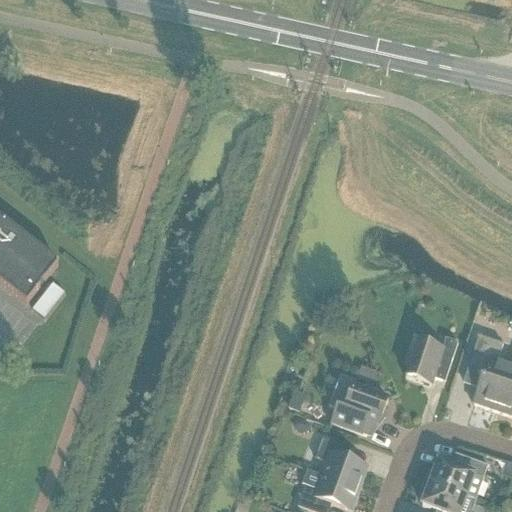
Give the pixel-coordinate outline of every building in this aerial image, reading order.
[(58,266),(0,221),(0,286),(26,307),(39,290),(38,289),(43,283),(44,284),(58,266)] [(495,414),(510,369),(496,365),(503,346),(478,338),(468,369),(484,374),(473,406),(495,414)] [(444,385),(458,345),(445,341),(441,352),(417,344),(416,345),(418,345),(407,379),(405,378),(405,379),(430,388),(433,381),(444,385)] [(511,369),(510,369),(495,414),(511,419),(511,369)] [(362,394),(353,390),(353,389),(352,389),(354,383),(339,378),(328,408),(335,411),(329,426),(365,439),(367,436),(371,424),(378,427),(387,402),(386,401),(386,403),(376,399),(379,392),(365,387),(362,394)] [(0,511),(2,511),(45,384),(0,384),(0,511)] [(299,414),(305,397),(294,393),(288,410),(299,414)] [(320,477),(358,491),(367,469),(347,462),(351,451),(322,440),(315,460),(325,464),(320,477)] [(425,483),(466,498),(474,477),(482,481),(487,469),(455,457),(450,469),(437,464),(435,470),(429,473),(425,483)] [(350,511),(358,491),(320,477),(306,472),(301,487),(305,488),(297,509),(305,511),(328,511),(331,506),(345,511),(350,511)] [(466,498),(425,483),(421,495),(424,501),(421,508),(433,511),(470,511),(475,501),(466,498)]
